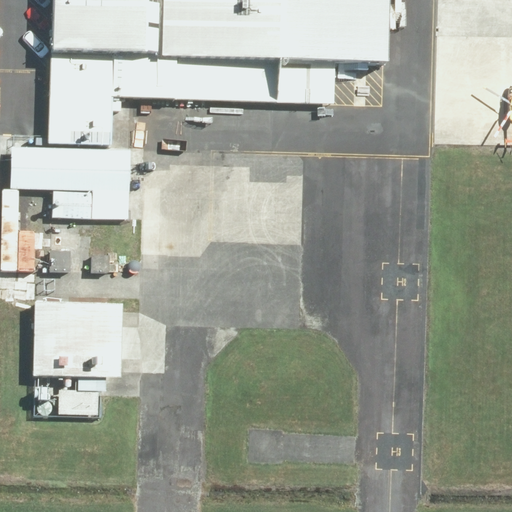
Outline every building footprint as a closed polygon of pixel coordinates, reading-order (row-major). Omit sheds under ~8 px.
[(54,0),(50,146),(110,148),(112,97),(331,103),(332,64),(388,66),(390,0),(54,0)] [(136,156),(7,151),(5,190),(54,191),(53,220),(133,223),(136,156)] [(46,198),(5,196),(2,275),(43,277),(46,198)] [(161,221),(144,220),(143,262),(160,263),(161,221)] [(36,304),(45,305),(45,287),(20,286),(19,304),(36,304)] [(124,308),(36,306),(36,314),(35,380),(122,382),(124,308)] [(54,386),(35,385),(33,419),(52,420),(54,386)] [(100,394),(58,391),(57,418),(99,421),(100,394)]
